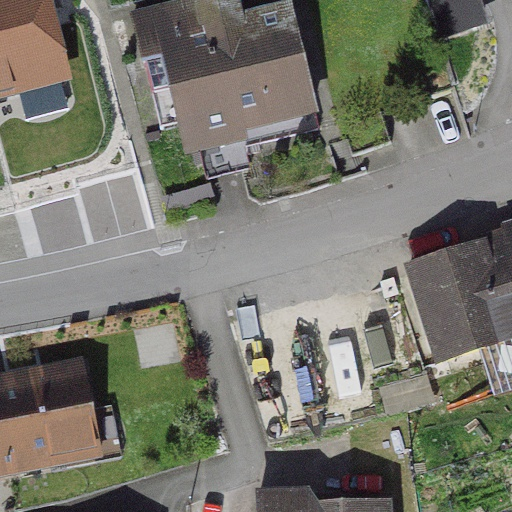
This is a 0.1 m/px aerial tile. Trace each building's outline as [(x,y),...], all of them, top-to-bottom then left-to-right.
[(36,0),(0,0),(0,93),(58,78),(36,0)] [(180,92),(201,175),(243,165),(240,150),(314,132),(286,17),(236,29),(229,0),(215,0),(128,21),(147,100),(180,92)] [(511,240),(407,273),(428,342),(423,344),(426,351),(430,350),(435,364),(511,340),(511,240)] [(0,474),(12,472),(12,470),(89,455),(73,374),(0,389),(0,474)] [(303,511),(303,502),(253,504),(253,511),(377,511),(378,509),(304,511),(303,511)]
